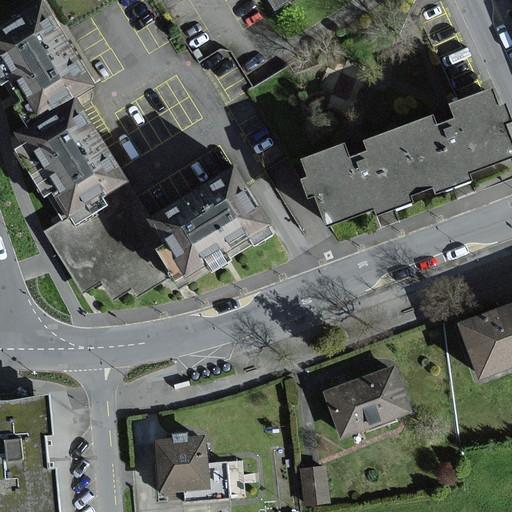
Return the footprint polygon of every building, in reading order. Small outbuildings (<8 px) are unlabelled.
[(49,1),(0,29),(0,78),(28,125),(83,92),(98,83),(49,1)] [(446,124),(440,110),(406,122),(430,186),(440,182),(444,192),(481,178),(476,165),(511,151),(511,98),(506,101),(500,85),(460,100),(466,116),(446,124)] [(134,177),(83,92),(28,125),(16,132),(68,218),(74,230),(103,213),(95,200),(125,182),(134,177)] [(419,190),(430,186),(406,122),(372,135),(376,144),(359,150),(354,138),(311,154),(316,169),(307,173),(315,194),(325,190),(336,219),(384,200),(389,212),(423,199),(419,190)] [(278,231),(239,165),(148,220),(179,272),(175,275),(183,288),(278,231)] [(103,213),(74,230),(68,218),(47,231),(83,291),(101,280),(112,300),(129,290),(134,299),(175,275),(179,272),(148,220),(125,182),(95,200),(103,213)] [(511,306),(462,324),(482,378),(511,367),(511,306)] [(393,365),(325,390),(343,439),(411,414),(393,365)] [(57,396),(0,399),(0,511),(68,511),(65,469),(51,470),(49,434),(60,433),(57,396)] [(210,435),(157,438),(160,491),(214,487),(210,435)] [(325,468),(302,471),(307,505),(330,502),(325,468)]
